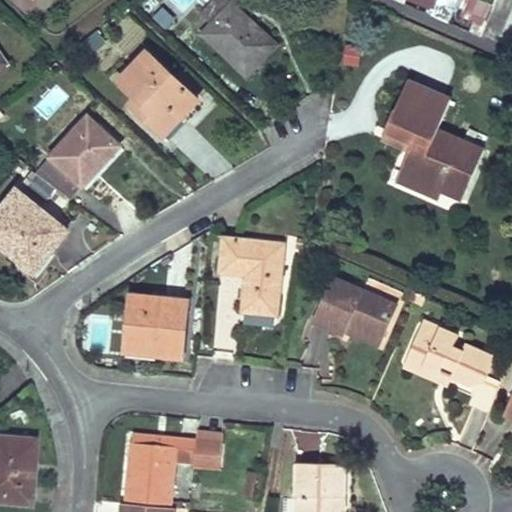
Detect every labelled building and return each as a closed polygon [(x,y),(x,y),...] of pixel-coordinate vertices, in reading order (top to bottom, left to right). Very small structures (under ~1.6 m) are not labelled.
[(174,0),(183,8),(191,0),(174,0)] [(228,0),(212,0),(200,14),(212,24),(203,33),(247,75),(276,45),(228,0)] [(342,65),(358,67),(360,48),(344,46),(342,65)] [(147,51),(119,81),(137,98),(131,104),(163,136),(183,115),(177,109),(193,94),(147,51)] [(409,149),(401,171),(442,188),(463,199),(485,149),(439,129),(452,99),(428,89),(409,80),(395,111),(394,110),(386,129),(406,138),(409,149)] [(193,94),(177,109),(183,115),(198,99),(193,94)] [(88,117),(35,172),(71,198),(120,146),(88,117)] [(386,129),(382,137),(409,149),(406,138),(386,129)] [(401,171),(396,180),(437,199),(442,188),(401,171)] [(17,188),(0,210),(0,243),(15,255),(28,240),(47,255),(68,230),(17,188)] [(224,237),(221,271),(248,274),(243,310),(278,314),(284,243),(224,237)] [(28,240),(15,255),(34,271),(47,255),(28,240)] [(333,277),(313,320),(345,334),(346,331),(351,321),(358,324),(357,327),(384,338),(399,306),(333,277)] [(131,294),(125,351),(182,357),(186,310),(163,309),(164,298),(131,294)] [(187,300),(164,298),(163,309),(186,310),(187,300)] [(425,320),(419,331),(435,338),(440,327),(425,320)] [(351,321),(346,331),(380,345),(384,338),(357,327),(358,324),(351,321)] [(419,331),(407,358),(423,365),(439,373),(443,364),(456,369),(451,376),(471,384),(485,381),(496,356),(466,343),(463,350),(453,346),(459,335),(440,327),(435,338),(419,331)] [(407,358),(404,367),(419,372),(423,365),(407,358)] [(0,500),(30,503),(34,444),(30,439),(0,435),(0,500)] [(132,435),(132,442),(176,446),(174,463),(194,464),(196,440),(132,435)] [(132,442),(126,503),(169,506),(174,463),(176,446),(132,442)] [(346,463),(297,462),(295,511),(340,511),(341,509),(332,509),(333,497),(345,497),(346,463)] [(333,497),(332,509),(341,509),(345,509),(345,497),(333,497)] [(172,511),(173,508),(169,506),(126,503),(123,502),(122,511),(172,511)]
